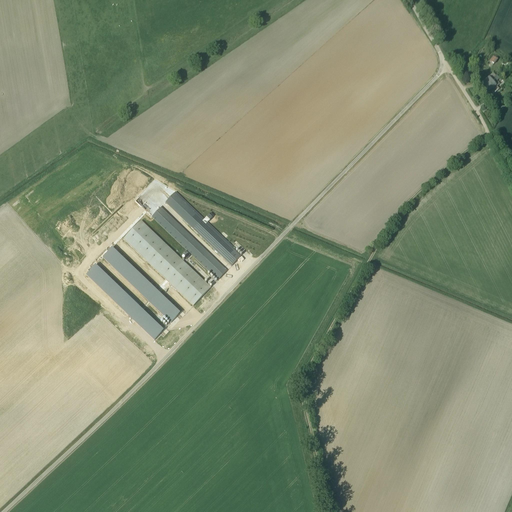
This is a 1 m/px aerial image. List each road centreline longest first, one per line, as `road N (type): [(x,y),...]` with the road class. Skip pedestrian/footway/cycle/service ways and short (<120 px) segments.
road 1 (unclassified): [(0,510),(445,63)]
road 2 (track): [(325,511),(297,383),(403,206),(487,132),(511,181)]
